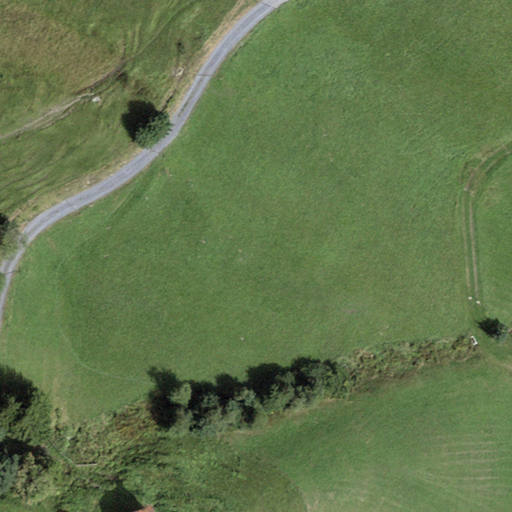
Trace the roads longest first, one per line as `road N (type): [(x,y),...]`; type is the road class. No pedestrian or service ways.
road 1 (track): [(0,307),(15,245),(130,175),(211,57),(271,0)]
road 2 (track): [(511,363),(482,332),(467,216),(475,180),(511,146)]
